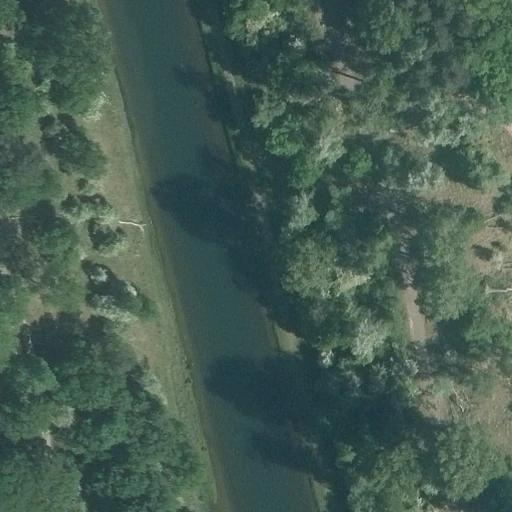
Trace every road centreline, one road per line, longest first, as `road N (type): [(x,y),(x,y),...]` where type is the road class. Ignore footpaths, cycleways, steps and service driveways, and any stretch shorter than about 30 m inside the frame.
road 1 (track): [(452,511),(378,159),(322,0)]
road 2 (track): [(0,255),(41,408),(46,511)]
